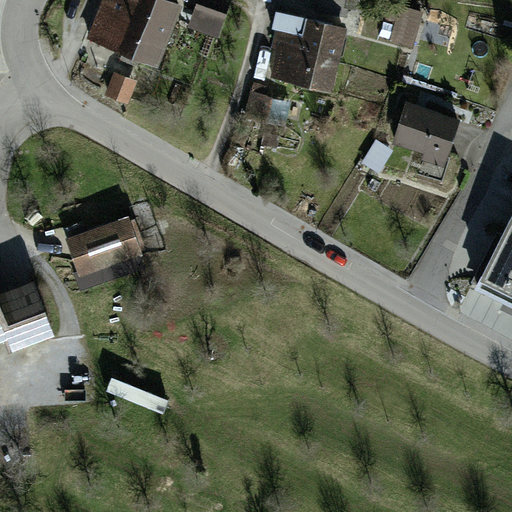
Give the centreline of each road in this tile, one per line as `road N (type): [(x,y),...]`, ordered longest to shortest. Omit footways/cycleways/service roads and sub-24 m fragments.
road 1 (unclassified): [(511,365),(30,86),(0,105)]
road 2 (unknown): [(427,319),(511,110)]
